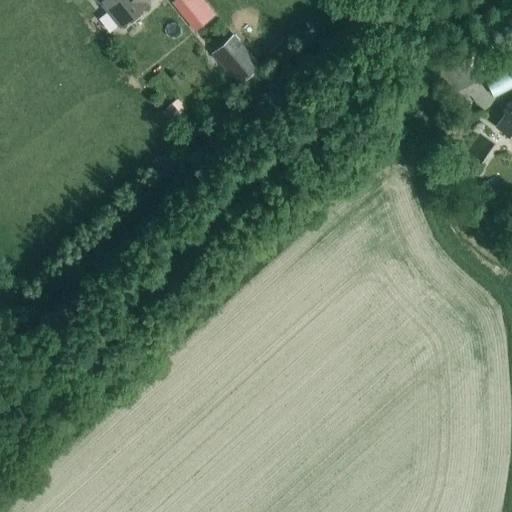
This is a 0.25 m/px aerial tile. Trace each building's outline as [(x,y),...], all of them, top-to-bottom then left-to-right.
[(94,0),(97,3),(99,1),(119,27),(146,5),(145,3),(147,0),(94,0)] [(179,0),(173,5),(185,18),(202,4),(199,0),(179,0)] [(233,34),(211,54),(238,85),(270,57),(262,48),(252,57),(233,34)] [(494,98),(511,88),(511,63),(483,79),(494,98)] [(215,67),(205,75),(221,93),(230,85),(215,67)] [(178,98),(161,112),(169,121),(186,107),(178,98)] [(511,138),(511,101),(494,126),(511,138)]
